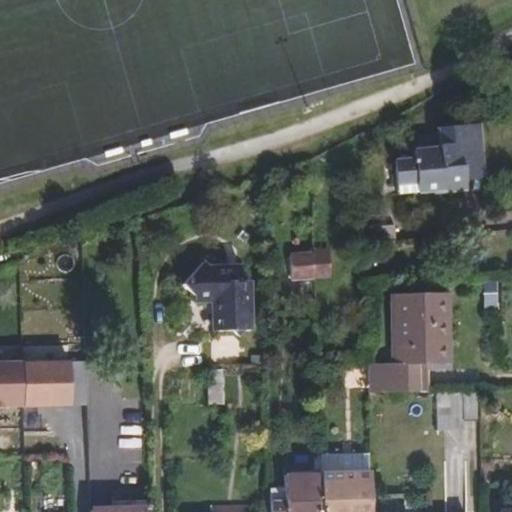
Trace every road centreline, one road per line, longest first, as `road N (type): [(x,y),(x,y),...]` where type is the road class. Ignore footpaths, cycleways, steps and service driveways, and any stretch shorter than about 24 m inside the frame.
road 1 (track): [(0,232),(375,108),(511,32)]
road 2 (unknown): [(111,511),(109,350)]
